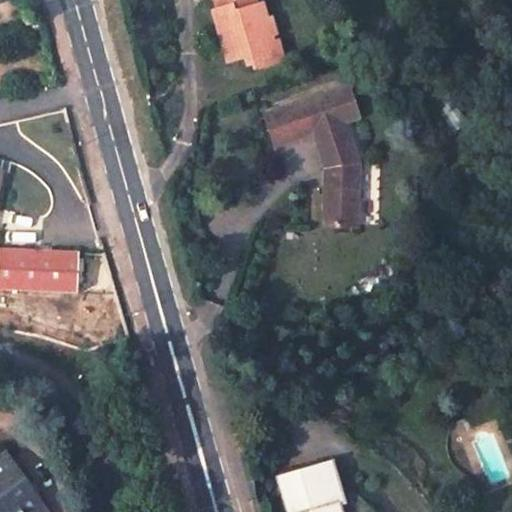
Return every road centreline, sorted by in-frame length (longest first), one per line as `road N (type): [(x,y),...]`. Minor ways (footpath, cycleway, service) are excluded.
road 1 (secondary): [(216,511),(73,0)]
road 2 (unclassified): [(0,366),(59,396),(91,511)]
